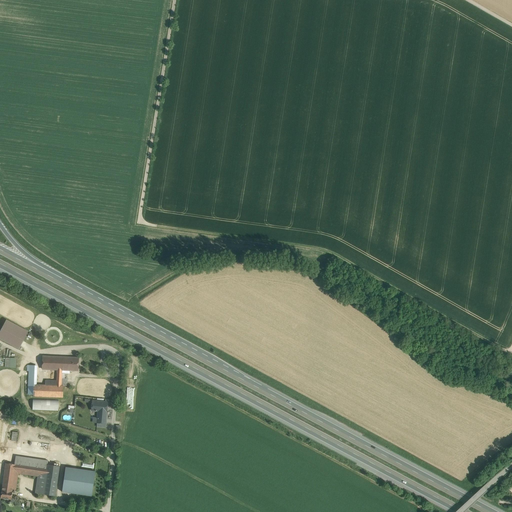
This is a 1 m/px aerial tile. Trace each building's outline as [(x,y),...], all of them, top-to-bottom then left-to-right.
[(28,331),(6,320),(0,331),(0,339),(19,349),(28,331)] [(63,357),(43,356),(42,369),(57,370),(62,370),(63,357)] [(78,358),(63,357),(62,370),(78,370),(78,358)] [(45,385),(36,384),(37,370),(29,370),(28,394),(33,395),(33,396),(63,397),(63,386),(61,385),(61,378),(62,370),(57,370),(57,381),(45,380),(45,385)] [(58,410),(58,400),(32,399),(32,410),(58,410)] [(107,402),(92,401),(91,410),(99,411),(98,418),(97,418),(97,423),(105,423),(107,402)] [(48,460),(16,456),(14,464),(46,469),(47,464),(48,460)] [(14,464),(6,463),(2,487),(1,487),(1,490),(2,490),(12,492),(12,489),(16,490),(18,473),(38,476),(35,493),(43,494),(46,469),(14,464)] [(60,466),(47,464),(46,469),(43,494),(55,496),(60,466)] [(95,472),(66,467),(62,492),(91,496),(95,472)] [(12,492),(2,490),(0,497),(4,498),(8,499),(8,498),(11,499),(12,492)]
